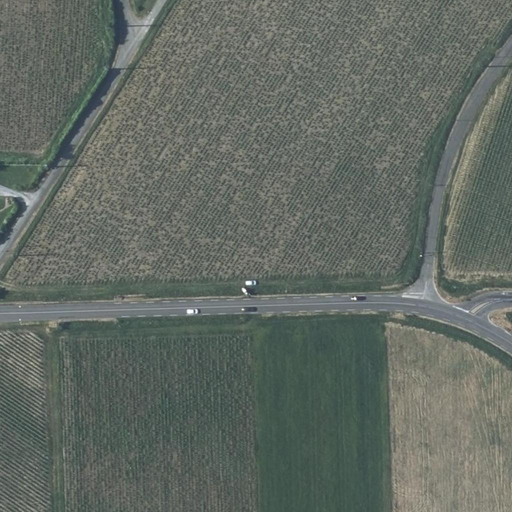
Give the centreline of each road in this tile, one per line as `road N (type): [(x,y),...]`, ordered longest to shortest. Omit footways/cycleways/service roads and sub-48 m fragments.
road 1 (secondary): [(0,313),(423,306)]
road 2 (unclassified): [(0,248),(123,55),(124,0)]
road 3 (unclassified): [(423,306),(445,165),(511,45)]
road 4 (track): [(56,511),(43,311)]
